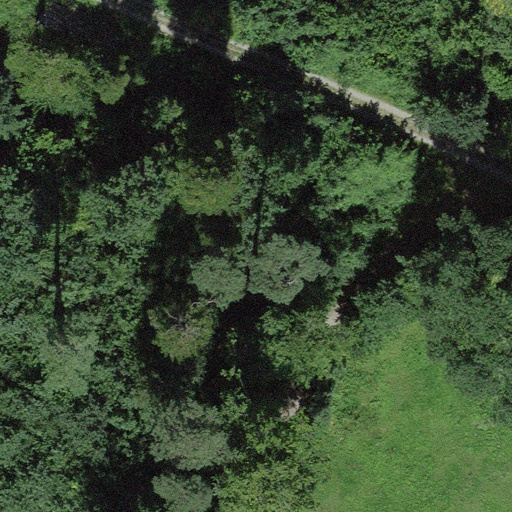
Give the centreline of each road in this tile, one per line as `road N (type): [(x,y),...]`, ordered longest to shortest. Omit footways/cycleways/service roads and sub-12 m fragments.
road 1 (track): [(91,0),(511,178)]
road 2 (track): [(260,511),(338,296),(511,192)]
